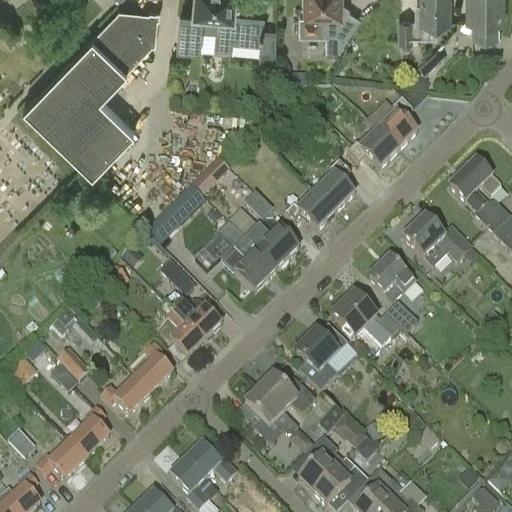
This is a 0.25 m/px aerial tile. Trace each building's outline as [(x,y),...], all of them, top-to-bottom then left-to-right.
[(178,13),(175,47),(200,49),(201,32),(215,33),(214,50),(232,51),(232,44),(260,46),(259,64),(275,65),(275,47),(261,46),(262,30),(263,18),(233,15),(234,0),(193,0),(193,14),(178,13)] [(299,17),(299,37),(321,37),(321,35),(325,35),(329,34),(334,34),(340,41),(343,44),(346,39),(359,18),(348,12),(349,8),(342,3),(342,0),(304,0),(305,17),(299,17)] [(417,7),(416,20),(398,20),(398,42),(413,42),(413,36),(436,36),(436,22),(448,23),(448,0),(420,0),(421,7),(417,7)] [(467,0),(467,21),(471,22),(471,38),(499,38),(499,22),(502,22),(502,0),(467,0)] [(105,23),(23,108),(92,174),(133,132),(99,99),(151,44),(154,45),(156,19),(157,19),(158,12),(149,11),(148,14),(136,25),(118,9),(105,23)] [(435,54),(413,75),(421,83),(424,85),(426,83),(445,64),(435,54)] [(338,61),(323,77),(331,84),(346,68),(338,61)] [(396,67),(385,78),(394,86),(405,75),(396,67)] [(405,82),(405,94),(426,95),(427,83),(426,83),(424,85),(421,83),(405,82)] [(428,99),(393,96),(401,104),(412,115),(428,99)] [(391,113),(395,117),(377,135),(398,156),(417,138),(410,131),(413,128),(406,121),(412,115),(401,104),(391,113)] [(377,135),(359,152),(355,148),(346,157),(357,169),(363,163),(370,170),(373,168),(379,175),(398,156),(377,135)] [(201,201),(229,173),(218,163),(190,190),(201,201)] [(500,191),(491,182),(475,165),(448,191),(465,208),(465,207),(475,218),(473,219),(491,239),(511,259),(511,219),(509,222),(494,206),(487,207),(476,196),(480,193),(489,202),(500,191)] [(328,175),(332,179),(314,197),(335,218),(354,199),(347,192),(350,190),(343,183),(349,177),(338,166),(328,175)] [(314,197),(297,214),(293,210),(284,219),(294,230),(301,224),(308,232),(310,229),(317,236),(335,218),(314,197)] [(254,198),(245,208),(261,223),(270,214),(254,198)] [(403,238),(405,240),(402,242),(431,274),(445,260),(447,258),(456,267),(472,252),(451,230),(441,239),(424,221),(412,232),(410,230),(403,238)] [(223,232),(217,238),(234,255),(222,266),(234,278),(253,298),(276,276),(249,249),(246,246),(228,227),(223,232)] [(265,227),(246,246),(249,249),(276,276),(298,254),(278,234),(272,227),(265,227)] [(119,262),(97,284),(113,301),(129,285),(118,274),(125,268),(119,262)] [(392,307),(402,297),(403,298),(414,287),(389,262),(368,283),(392,307)] [(194,291),(169,265),(159,275),(184,301),(194,291)] [(374,320),(352,298),(331,320),(354,343),(364,334),(381,351),(400,332),(405,337),(406,336),(387,317),(379,324),(374,320)] [(220,331),(203,313),(204,311),(199,306),(192,306),(186,311),(174,299),(165,308),(204,347),(220,331)] [(397,307),(387,317),(406,336),(416,327),(397,307)] [(204,347),(165,308),(157,316),(166,326),(157,335),(169,346),(170,345),(187,363),(204,347)] [(68,335),(57,324),(50,331),(61,342),(68,335)] [(314,337),(295,356),(306,368),(298,376),(319,398),(337,380),(327,370),(337,360),(317,339),(314,337)] [(143,357),(152,366),(134,383),(150,399),(172,378),(158,365),(164,359),(153,348),(143,357)] [(57,364),(77,386),(88,376),(68,354),(57,364)] [(24,360),(11,374),(26,388),(40,374),(24,360)] [(57,373),(51,378),(57,385),(72,402),(81,393),(67,377),(61,370),(57,373)] [(272,379),(258,393),(283,418),(291,409),(301,419),(314,405),(298,389),(290,397),(273,381),(272,379)] [(134,383),(117,400),(109,391),(99,401),(110,412),(116,407),(129,420),(150,399),(134,383)] [(258,393),(244,408),(261,425),(254,433),(270,450),(284,436),(286,438),(291,438),(297,432),(283,418),(258,393)] [(319,426),(330,438),(336,432),(356,453),(368,441),(338,409),(319,426)] [(88,428),(69,446),(86,463),(108,442),(97,430),(105,422),(95,411),(83,423),(88,428)] [(34,452),(17,434),(6,444),(23,462),(34,452)] [(310,470),(297,484),(311,498),(335,473),(342,466),(333,457),(336,455),(323,441),(301,462),(310,470)] [(372,443),(356,452),(363,465),(379,456),(372,443)] [(69,446),(51,464),(47,460),(35,472),(45,481),(52,473),(64,485),(86,463),(69,446)] [(200,449),(184,464),(205,485),(213,477),(225,489),(237,478),(223,464),(219,468),(200,449)] [(335,473),(311,498),(325,511),(327,509),(339,497),(347,506),(360,493),(367,485),(346,463),(342,466),(335,473)] [(184,464),(169,480),(188,499),(184,503),(193,511),(202,511),(209,506),(208,505),(197,493),(205,485),(184,464)] [(356,511),(384,511),(398,499),(397,499),(400,496),(379,474),(367,485),(360,493),(368,501),(356,511)] [(21,494),(13,500),(7,493),(0,499),(0,508),(1,510),(0,511),(1,511),(35,511),(39,509),(29,497),(38,489),(29,478),(17,488),(21,494)] [(411,489),(406,496),(422,507),(427,500),(411,489)] [(166,511),(152,497),(136,511),(166,511)] [(398,499),(384,511),(417,511),(410,504),(407,508),(398,499)]
